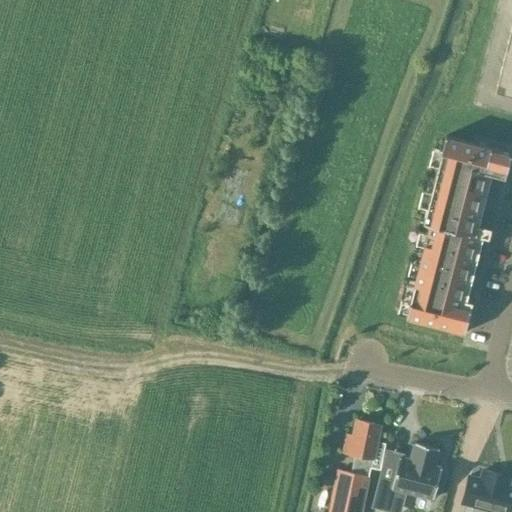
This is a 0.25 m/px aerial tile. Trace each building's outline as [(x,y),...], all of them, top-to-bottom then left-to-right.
[(511,24),(496,91),(511,94),(511,24)] [(511,153),(446,136),(423,222),(430,224),(406,318),(465,333),(473,302),(460,299),(477,233),(470,231),(485,171),(505,176),(511,153)] [(338,469),(329,511),(360,511),(370,467),(380,469),(385,442),(376,440),(379,425),(357,421),(354,435),(348,434),(344,451),(351,452),(355,453),(351,472),(338,469)] [(436,449),(412,443),(409,461),(397,458),(392,482),(378,478),(371,509),(382,511),(388,511),(393,490),(432,499),(439,468),(432,466),(436,449)] [(501,475),(483,470),(481,478),(470,475),(462,504),(494,511),(511,511),(511,485),(499,483),(501,475)]
